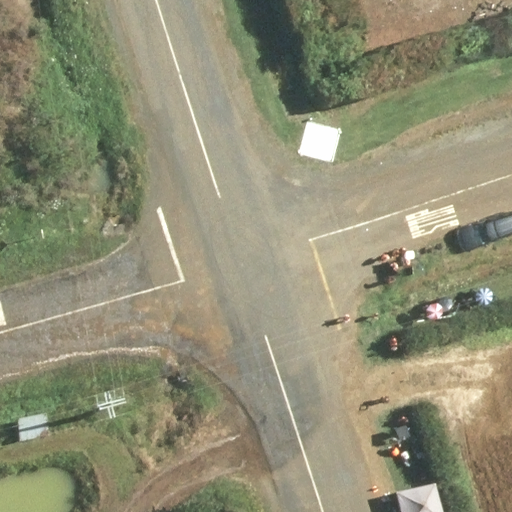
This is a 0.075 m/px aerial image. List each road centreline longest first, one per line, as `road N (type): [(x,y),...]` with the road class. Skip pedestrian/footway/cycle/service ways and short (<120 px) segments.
road 1 (unclassified): [(511,175),(247,255)]
road 2 (unclassified): [(247,255),(331,511)]
road 3 (unclassified): [(163,0),(247,255)]
road 4 (unclassified): [(247,255),(0,330)]
